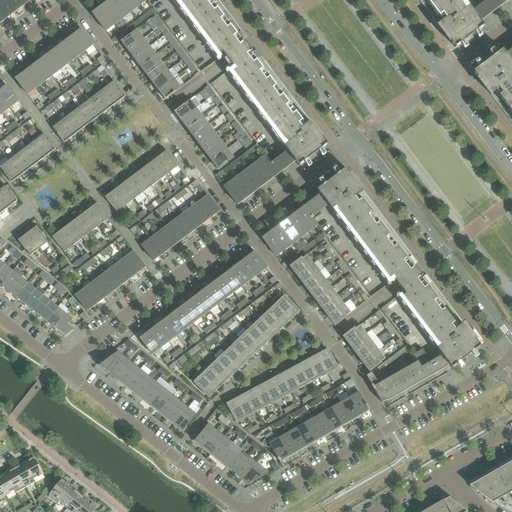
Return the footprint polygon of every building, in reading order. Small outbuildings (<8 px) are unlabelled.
[(16,11),(7,0),(0,0),(0,7),(8,17),(16,11)] [(24,5),(20,0),(7,0),(16,11),(24,5)] [(130,12),(120,0),(110,0),(109,1),(122,19),(130,12)] [(138,6),(133,0),(120,0),(130,12),(138,6)] [(176,0),(179,3),(186,12),(192,20),(199,29),(206,38),(212,47),(219,55),(223,53),(229,61),(235,69),(231,72),(238,81),(244,89),(251,98),(258,107),(264,116),(271,124),(278,133),(284,142),(285,141),(287,144),(283,146),(288,152),(287,152),(294,162),(295,161),(299,166),(307,159),(325,146),(327,144),(318,132),(311,122),(310,121),(261,57),(256,50),(254,48),(251,50),(248,46),(245,42),(248,40),(247,38),(241,30),(218,0),(176,0)] [(418,0),(438,25),(445,35),(455,48),(484,26),(480,21),(481,20),(474,11),(473,11),(469,6),(466,8),(464,6),(460,0),(418,0)] [(496,9),(489,0),(488,0),(474,11),(481,20),(496,9)] [(505,3),(502,0),(489,0),(496,9),(505,3)] [(122,19),(109,1),(101,7),(114,25),(122,19)] [(114,25),(101,7),(92,14),(95,17),(105,31),(106,31),(114,25)] [(149,17),(156,12),(156,11),(153,8),(147,13),(149,17)] [(142,22),(149,17),(147,13),(140,18),(142,22)] [(135,27),(142,22),(140,18),(133,24),(135,27)] [(128,32),(135,27),(133,24),(126,29),(128,32)] [(93,44),(83,32),(81,29),(73,36),(85,51),(93,45),(93,44)] [(122,37),(128,32),(126,29),(119,34),(122,37)] [(127,50),(143,39),(136,30),(130,35),(130,34),(121,42),(127,50)] [(114,43),(122,37),(119,34),(112,39),(114,43)] [(85,51),(73,36),(65,42),(76,57),(85,51)] [(133,59),(149,47),(143,39),(127,50),(133,59)] [(76,57),(65,42),(57,48),(68,63),(76,57)] [(140,67),(155,55),(149,47),(133,59),(140,67)] [(68,63),(57,48),(49,54),(60,69),(68,63)] [(502,50),(473,72),(483,84),(490,95),(511,123),(511,60),(507,54),(506,55),(502,50)] [(60,69),(49,54),(40,60),(52,76),(60,69)] [(146,75),(161,63),(155,55),(140,67),(146,75)] [(52,76),(40,60),(32,67),(44,82),(52,76)] [(152,83),(167,71),(161,63),(146,75),(152,83)] [(44,82),(32,67),(24,73),(36,88),(44,82)] [(158,91),(173,79),(167,71),(152,83),(158,91)] [(36,88),(24,73),(16,79),(27,94),(36,88)] [(174,92),(180,88),(173,79),(158,91),(165,100),(174,93),(174,92)] [(125,97),(118,87),(113,81),(104,88),(116,103),(125,97)] [(19,101),(7,86),(0,90),(0,94),(10,107),(19,101)] [(116,103),(104,88),(96,95),(107,110),(116,103)] [(10,107),(0,94),(0,111),(2,114),(10,107)] [(107,110),(96,95),(87,101),(99,117),(107,110)] [(181,121),(196,109),(189,100),(184,105),(183,105),(174,112),(181,121)] [(99,117),(87,101),(79,108),(90,123),(99,117)] [(90,123),(79,108),(70,114),(82,130),(90,123)] [(187,129),(202,117),(196,109),(181,121),(187,129)] [(82,130),(70,114),(61,121),(73,136),(82,130)] [(193,137),(208,125),(202,117),(187,129),(193,137)] [(73,136),(61,121),(52,128),(57,133),(56,133),(64,143),(73,136)] [(199,145),(214,133),(208,125),(193,137),(199,145)] [(205,153),(221,142),(214,133),(199,145),(205,153)] [(55,149),(48,140),(44,134),(35,141),(46,156),(55,149)] [(46,156),(35,141),(26,148),(38,163),(46,156)] [(211,161),(227,150),(221,142),(205,153),(211,161)] [(252,153),(259,148),(257,144),(250,150),(252,153)] [(38,163),(26,148),(17,154),(29,169),(38,163)] [(227,163),(233,158),(227,150),(211,161),(218,170),(227,163)] [(245,158),(252,153),(250,150),(243,155),(245,158)] [(178,166),(173,161),(174,160),(166,151),(157,158),(169,173),(178,166)] [(291,164),(294,162),(287,152),(284,154),(279,158),(272,163),(271,162),(271,163),(266,156),(265,156),(278,174),(286,168),(291,164)] [(29,169),(17,154),(9,161),(20,176),(29,169)] [(239,163),(245,158),(243,155),(236,160),(239,163)] [(278,174),(265,156),(257,162),(270,180),(278,174)] [(169,173),(157,158),(148,164),(160,180),(169,173)] [(232,169),(239,163),(236,160),(229,165),(232,169)] [(20,176),(9,161),(0,167),(4,173),(11,183),(20,176)] [(270,180),(257,162),(249,169),(262,186),(270,180)] [(160,180),(148,164),(140,171),(151,186),(160,180)] [(225,174),(232,169),(229,165),(222,170),(225,174)] [(343,170),(317,190),(320,195),(319,195),(326,205),(327,204),(332,210),(335,207),(337,210),(336,210),(345,222),(354,234),(362,245),(371,257),(380,268),(389,280),(393,278),(399,286),(405,294),(401,297),(411,309),(419,321),(428,332),(437,344),(438,343),(439,346),(436,348),(442,355),(435,359),(430,362),(436,373),(442,369),(449,365),(451,368),(480,346),(471,334),(463,323),(432,282),(426,275),(425,273),(421,275),(418,271),(415,267),(418,265),(417,263),(411,255),(363,191),(355,181),(345,168),(343,170)] [(262,186),(249,169),(240,175),(254,192),(262,186)] [(218,179),(225,174),(222,170),(215,176),(218,179)] [(151,186),(140,171),(131,177),(143,193),(151,186)] [(254,192),(240,175),(232,181),(245,199),(254,192)] [(143,193),(131,177),(123,184),(134,199),(143,193)] [(245,199),(232,181),(224,187),(237,205),(245,199)] [(134,199),(123,184),(114,190),(126,206),(134,199)] [(17,201),(10,191),(10,192),(5,186),(0,189),(0,197),(8,208),(17,201)] [(126,206),(114,190),(105,197),(112,207),(117,213),(126,206)] [(312,216),(319,210),(323,207),(326,205),(319,195),(316,198),(312,201),(303,207),(317,225),(312,217),(312,216)] [(217,209),(208,196),(207,196),(199,202),(211,218),(219,211),(217,209)] [(211,218),(199,202),(191,208),(202,224),(211,218)] [(108,218),(103,212),(96,203),(86,210),(98,226),(108,218)] [(317,225),(303,207),(295,214),(309,231),(317,225)] [(202,224),(191,208),(183,215),(194,230),(202,224)] [(98,226),(86,210),(78,217),(90,232),(98,226)] [(309,231),(295,214),(287,220),(300,237),(309,231)] [(194,230),(183,215),(175,221),(186,236),(194,230)] [(90,232),(78,217),(69,224),(81,239),(90,232)] [(300,237),(287,220),(279,226),(292,243),(300,237)] [(186,236),(175,221),(166,227),(178,242),(186,236)] [(81,239),(69,224),(61,230),(73,246),(81,239)] [(292,243),(279,226),(270,232),(284,250),(292,243)] [(48,242),(43,236),(44,236),(36,227),(27,233),(39,249),(48,242)] [(178,242),(166,227),(158,233),(170,248),(178,242)] [(73,246),(61,230),(52,237),(59,247),(60,247),(64,252),(73,246)] [(284,250),(270,232),(262,239),(265,242),(275,256),(276,256),(284,250)] [(39,249),(27,233),(18,240),(25,250),(30,256),(39,249)] [(170,248),(158,233),(150,239),(162,255),(170,248)] [(319,242),(326,237),(326,236),(324,233),(317,238),(319,242)] [(312,247),(319,242),(317,238),(310,243),(312,247)] [(162,255),(150,239),(142,246),(151,259),(153,261),(162,255)] [(305,252),(312,247),(310,243),(303,249),(305,252)] [(298,257),(305,252),(303,249),(296,254),(298,257)] [(145,268),(137,257),(133,252),(124,259),(136,274),(145,268)] [(266,267),(257,255),(255,252),(246,258),(258,274),(266,267)] [(291,263),(298,257),(296,254),(289,259),(291,263)] [(298,275),(313,263),(307,255),(291,267),(298,275)] [(258,274),(246,258),(238,264),(250,280),(258,274)] [(136,274),(124,259),(116,265),(128,280),(136,274)] [(284,268),(291,263),(289,259),(282,264),(284,268)] [(304,283),(319,272),(313,263),(298,275),(304,283)] [(250,280),(238,264),(230,270),(242,286),(250,280)] [(0,285),(0,286),(12,271),(5,265),(0,271),(0,285)] [(128,280),(116,265),(108,271),(120,286),(128,280)] [(242,286),(230,270),(222,277),(234,292),(242,286)] [(8,292),(20,277),(12,271),(0,286),(0,287),(4,290),(4,289),(8,292)] [(120,286),(108,271),(100,277),(112,292),(120,286)] [(310,292),(325,280),(319,272),(304,283),(310,292)] [(15,298),(28,283),(20,277),(8,292),(7,293),(11,296),(12,295),(15,298)] [(112,292),(100,277),(92,283),(103,299),(112,292)] [(234,292),(222,277),(214,283),(225,298),(234,292)] [(316,300),(332,288),(325,280),(310,292),(316,300)] [(23,304),(35,289),(28,283),(15,298),(15,299),(19,302),(19,301),(23,304)] [(103,299),(92,283),(84,289),(95,305),(103,299)] [(225,298),(214,283),(206,289),(217,304),(225,298)] [(31,311),(43,295),(45,293),(37,287),(35,289),(23,304),(23,305),(26,308),(27,307),(31,311)] [(322,308),(338,296),(332,288),(316,300),(322,308)] [(95,305),(84,289),(75,296),(85,309),(87,311),(95,305)] [(217,304),(206,289),(197,295),(209,310),(217,304)] [(369,299),(364,293),(360,296),(365,302),(369,299)] [(38,316),(50,301),(43,295),(31,311),(30,311),(34,314),(34,313),(38,316)] [(209,310),(197,295),(189,301),(201,317),(209,310)] [(328,316),(344,304),(338,296),(322,308),(328,316)] [(298,311),(284,297),(277,304),(290,318),(298,311)] [(46,322),(58,307),(50,301),(38,316),(38,317),(41,320),(42,319),(46,322)] [(201,317),(189,301),(181,308),(193,323),(201,317)] [(290,318),(277,304),(269,311),(283,325),(290,318)] [(335,324),(350,313),(344,304),(328,316),(335,324)] [(391,312),(386,305),(381,309),(386,316),(391,312)] [(53,328),(65,313),(58,307),(46,322),(45,323),(49,326),(49,325),(53,328)] [(193,323),(181,308),(173,314),(185,329),(193,323)] [(283,325),(269,311),(262,318),(275,333),(283,325)] [(382,317),(378,311),(374,314),(379,320),(382,317)] [(88,318),(84,312),(80,315),(84,321),(88,318)] [(72,329),(67,325),(72,319),(65,313),(53,328),(56,331),(56,332),(61,336),(61,335),(63,337),(73,329),(72,329)] [(185,329),(173,314),(165,320),(176,335),(185,329)] [(235,327),(236,323),(232,318),(225,324),(228,327),(231,330),(235,327)] [(275,333),(262,318),(255,325),(268,340),(275,333)] [(176,335),(165,320),(157,326),(168,341),(176,335)] [(268,340),(255,325),(247,332),(261,347),(268,340)] [(351,345),(366,334),(360,325),(344,337),(351,345)] [(168,341),(157,326),(149,332),(160,348),(168,341)] [(219,339),(219,335),(216,331),(209,336),(214,342),(219,339)] [(160,348),(149,332),(140,339),(142,342),(151,354),(152,354),(160,348)] [(261,347),(247,332),(240,340),(253,354),(261,347)] [(357,354),(372,342),(366,334),(351,345),(357,354)] [(214,342),(209,336),(202,342),(207,348),(214,342)] [(130,349),(133,344),(128,340),(124,344),(130,349)] [(253,354),(240,340),(232,347),(246,361),(253,354)] [(363,362),(379,350),(372,342),(357,354),(363,362)] [(204,350),(200,343),(193,348),(198,355),(204,350)] [(135,353),(139,349),(133,344),(130,349),(135,353)] [(246,361),(232,347),(225,354),(238,368),(246,361)] [(198,355),(193,348),(185,354),(190,361),(198,355)] [(407,390),(427,378),(436,373),(430,362),(422,349),(374,377),(371,372),(366,376),(372,385),(371,386),(373,390),(374,390),(381,403),(387,400),(387,401),(403,392),(402,391),(406,389),(407,390)] [(337,368),(327,350),(318,355),(327,373),(337,368)] [(369,370),(385,358),(379,350),(363,362),(369,370)] [(109,373),(123,356),(117,352),(99,365),(102,368),(103,368),(109,373)] [(146,362),(150,358),(145,354),(141,358),(146,362)] [(238,368),(225,354),(217,361),(231,375),(238,368)] [(327,373),(318,355),(309,360),(318,377),(327,373)] [(117,380),(131,363),(123,356),(109,373),(117,380)] [(151,366),(154,361),(150,358),(146,362),(151,366)] [(318,377),(309,360),(300,365),(309,382),(318,377)] [(231,375),(217,361),(210,368),(224,382),(231,375)] [(126,386),(139,369),(131,363),(117,380),(126,386)] [(309,382),(300,365),(291,370),(300,387),(309,382)] [(162,375),(166,370),(161,366),(157,371),(162,375)] [(224,382),(210,368),(203,375),(216,389),(224,382)] [(134,393),(147,376),(139,369),(126,386),(134,393)] [(167,378),(170,374),(166,370),(162,375),(167,378)] [(300,387),(291,370),(282,375),(291,392),(300,387)] [(216,389),(203,375),(195,382),(208,396),(216,389)] [(291,392),(282,375),(273,380),(282,397),(291,392)] [(142,399),(155,382),(147,376),(134,393),(142,399)] [(178,387),(182,383),(177,379),(173,384),(178,387)] [(282,397),(273,380),(264,385),(273,402),(282,397)] [(346,388),(354,384),(351,380),(344,384),(346,388)] [(150,406),(164,389),(155,382),(142,399),(150,406)] [(183,391),(186,387),(182,383),(178,387),(183,391)] [(273,402),(264,385),(255,389),(264,407),(273,402)] [(342,390),(340,386),(333,390),(335,394),(342,390)] [(158,412),(172,396),(164,389),(150,406),(158,412)] [(264,407),(255,389),(246,394),(255,411),(264,407)] [(335,394),(333,390),(326,394),(329,398),(335,394)] [(194,400),(197,396),(193,392),(189,396),(194,400)] [(366,405),(358,392),(350,397),(360,416),(368,412),(369,411),(367,408),(368,408),(366,404),(366,405)] [(255,411),(246,394),(237,399),(246,416),(255,411)] [(166,419),(180,402),(172,396),(158,412),(166,419)] [(199,404),(202,400),(197,396),(194,400),(199,404)] [(325,400),(322,396),(315,400),(318,404),(325,400)] [(360,416),(350,397),(341,402),(352,421),(360,416)] [(246,416),(237,399),(228,404),(237,421),(246,416)] [(318,404),(315,400),(309,404),(311,408),(318,404)] [(174,425),(188,408),(180,402),(166,419),(174,425)] [(352,421),(341,402),(332,408),(343,426),(352,421)] [(307,411),(304,406),(298,410),(300,414),(307,411)] [(187,427),(196,415),(188,408),(174,425),(182,432),(186,427),(187,427)] [(343,426),(332,408),(323,413),(334,431),(343,426)] [(300,414),(298,410),(291,414),(293,418),(300,414)] [(334,431),(323,413),(314,418),(325,436),(334,431)] [(222,423),(226,419),(221,415),(217,419),(222,423)] [(289,421),(287,417),(280,420),(282,425),(289,421)] [(325,436),(314,418),(305,423),(316,442),(325,436)] [(227,427),(231,422),(226,419),(222,423),(227,427)] [(282,425),(280,420),(273,424),(276,428),(282,425)] [(316,442),(305,423),(296,428),(307,447),(316,442)] [(202,447),(216,431),(208,424),(198,436),(194,441),(202,447)] [(255,431),(253,427),(251,425),(243,430),(249,434),(255,431)] [(238,436),(242,431),(237,428),(234,432),(238,436)] [(307,447),(296,428),(288,433),(298,452),(307,447)] [(210,454),(224,437),(216,431),(202,447),(210,454)] [(243,440),(247,435),(242,431),(238,436),(243,440)] [(263,435),(261,431),(252,436),(257,439),(263,435)] [(298,452),(288,433),(279,438),(290,457),(298,452)] [(290,457),(279,438),(276,434),(267,439),(267,440),(262,443),(274,453),(277,458),(279,461),(280,462),(290,457)] [(218,460),(232,444),(224,437),(210,454),(218,460)] [(254,448),(258,444),(253,440),(249,445),(254,448)] [(226,467),(240,450),(232,444),(218,460),(226,467)] [(259,452),(262,448),(258,444),(254,448),(259,452)] [(235,473),(248,456),(240,450),(226,467),(235,473)] [(243,480),(256,463),(248,456),(235,473),(243,480)] [(33,457),(24,463),(33,479),(43,474),(33,457)] [(511,508),(511,460),(471,484),(494,502),(497,500),(511,508)] [(279,470),(275,462),(270,465),(274,472),(279,470)] [(35,482),(33,479),(24,463),(19,466),(18,465),(14,467),(25,488),(35,482)] [(248,484),(268,473),(256,463),(243,480),(248,484)] [(16,493),(25,488),(14,467),(9,470),(10,471),(5,474),(14,490),(16,493)] [(0,486),(5,495),(14,490),(5,474),(0,476),(0,486)] [(57,504),(59,501),(71,486),(62,479),(48,497),(57,504)] [(59,501),(67,507),(79,493),(71,486),(59,501)] [(67,507),(73,511),(77,511),(87,500),(79,493),(67,507)] [(467,511),(449,498),(444,500),(443,500),(450,511),(467,511)] [(96,507),(87,500),(77,511),(97,511),(94,509),(96,507)] [(450,511),(443,500),(444,501),(441,502),(435,505),(438,511),(450,511)]
